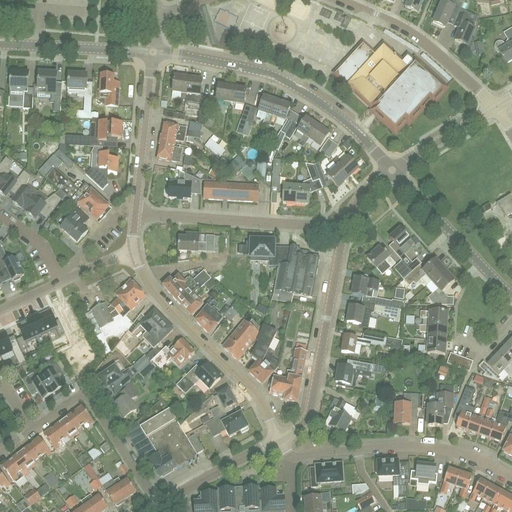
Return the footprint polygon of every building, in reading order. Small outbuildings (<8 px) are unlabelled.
[(417,15),(424,1),(427,2),(428,0),(409,0),(405,9),(417,15)] [(463,6),(462,6),(465,0),(452,0),(449,7),(442,4),(434,24),(446,29),(447,24),(452,14),(458,17),(459,16),(460,11),(463,6)] [(217,46),(207,8),(202,10),(212,47),(217,46)] [(468,20),(459,16),(458,17),(454,27),(459,30),(454,42),(467,47),(474,31),(473,30),(476,23),(468,20)] [(497,55),(499,54),(506,66),(511,62),(511,29),(504,35),(507,41),(504,45),(503,44),(502,43),(501,43),(499,43),(498,43),(496,44),(495,45),(495,46),(494,47),(494,48),(494,50),(497,55)] [(391,33),(385,30),(385,32),(383,34),(417,55),(420,51),(408,42),(398,37),(391,33)] [(402,63),(383,46),(373,57),(362,46),(335,76),(370,108),(373,105),(375,107),(369,113),(371,115),(374,117),(376,119),(396,137),(406,126),(409,129),(431,105),(434,108),(450,91),(446,88),(414,58),(412,61),(408,58),(402,63)] [(453,80),(424,54),(421,58),(450,84),(453,80)] [(23,99),(22,110),(32,111),(33,96),(27,96),(28,74),(10,73),(9,98),(23,99)] [(61,99),(55,99),(56,82),(56,75),(38,74),(37,91),(47,91),(46,96),(51,96),(51,104),(54,105),(54,113),(60,113),(61,99)] [(84,99),(85,99),(86,82),(86,77),(69,76),(68,92),(78,93),(77,98),(84,99)] [(98,100),(105,101),(105,108),(118,108),(119,86),(113,85),(114,78),(101,77),(100,94),(98,94),(98,100)] [(185,102),(186,96),(188,80),(174,78),(172,94),(181,95),(180,101),(185,102)] [(188,80),(186,96),(200,97),(202,81),(188,80)] [(76,119),(90,120),(91,112),(92,83),(86,82),(85,99),(84,99),(83,111),(77,111),(76,119)] [(230,104),(232,88),(218,86),(216,102),(230,104)] [(232,88),(230,104),(243,106),(246,90),(232,88)] [(206,114),(208,98),(202,97),(200,113),(206,114)] [(208,98),(206,114),(212,114),(214,99),(208,98)] [(263,125),(268,127),(277,103),(264,98),(257,119),(264,122),(263,125)] [(274,129),(277,120),(285,122),(290,107),(277,103),(268,127),(274,129)] [(247,123),(252,109),(246,107),(241,121),(247,123)] [(252,109),(247,123),(252,125),(257,110),(252,109)] [(91,112),(90,120),(92,120),(98,121),(98,113),(91,112)] [(170,114),(169,119),(184,122),(185,117),(170,114)] [(98,143),(111,143),(111,140),(118,140),(122,140),(122,126),(104,125),(105,121),(98,121),(92,120),(92,122),(92,123),(92,124),(93,124),(93,125),(94,125),(99,125),(99,139),(98,143)] [(303,149),(318,128),(306,120),(297,133),(304,138),(298,146),(303,149)] [(285,138),(292,125),(287,122),(280,135),(279,135),(272,150),(278,153),(285,138)] [(162,124),(161,133),(185,138),(186,129),(162,124)] [(292,125),(285,138),(290,141),(297,128),(292,125)] [(318,128),(303,149),(309,141),(320,149),(329,136),(318,128)] [(175,142),(184,144),(185,138),(161,133),(159,142),(174,145),(175,142)] [(186,143),(193,145),(194,140),(200,142),(201,136),(188,133),(186,143)] [(66,147),(95,148),(103,148),(117,149),(118,140),(111,140),(111,143),(98,143),(99,139),(67,138),(66,145),(66,147)] [(210,139),(204,146),(220,158),(225,151),(210,139)] [(324,157),(333,144),(328,141),(319,154),(324,157)] [(174,149),(174,145),(159,142),(157,151),(181,156),(182,150),(174,149)] [(333,144),(324,157),(329,161),(338,148),(333,144)] [(102,156),(103,148),(95,148),(91,155),(100,156),(99,171),(91,170),(86,176),(103,192),(108,186),(107,186),(108,176),(117,177),(118,161),(109,160),(109,157),(102,156)] [(180,165),(181,156),(157,151),(156,160),(180,165)] [(56,172),(62,165),(69,171),(74,166),(65,158),(59,152),(48,164),(47,163),(38,173),(47,181),(59,192),(66,198),(77,208),(78,207),(96,223),(109,210),(79,183),(74,188),(56,172)] [(236,173),(246,166),(239,156),(229,164),(236,173)] [(185,157),(183,166),(193,168),(194,162),(191,162),(192,158),(185,157)] [(0,193),(6,198),(10,192),(16,184),(8,177),(13,165),(6,159),(1,166),(0,167),(0,193)] [(348,159),(342,164),(337,159),(332,163),(337,168),(348,180),(358,171),(348,159)] [(295,206),(297,188),(279,186),(280,162),(273,161),(271,195),(283,196),(283,205),(295,206)] [(258,163),(257,176),(265,177),(266,164),(258,163)] [(319,181),(314,167),(305,165),(312,184),(319,181)] [(319,181),(325,179),(319,165),(314,167),(319,181)] [(249,182),(255,177),(246,166),(240,171),(249,182)] [(337,190),(348,180),(337,168),(327,178),(337,190)] [(190,200),(190,196),(190,186),(200,187),(201,182),(190,177),(179,172),(178,183),(177,183),(176,184),(169,184),(169,189),(167,189),(166,191),(165,196),(167,197),(168,197),(168,199),(190,200)] [(16,184),(10,192),(16,197),(12,203),(21,210),(22,208),(25,210),(34,197),(25,190),(30,178),(24,173),(16,184)] [(204,185),(203,200),(257,204),(258,188),(204,185)] [(297,188),(295,206),(309,207),(310,189),(297,188)] [(66,198),(59,192),(43,204),(34,197),(25,210),(27,211),(26,213),(35,220),(39,215),(46,220),(60,201),(62,202),(66,198)] [(511,199),(511,197),(497,206),(505,220),(511,215),(511,220),(511,199)] [(490,205),(483,209),(486,214),(491,211),(491,208),(490,205)] [(82,228),(88,221),(78,211),(60,230),(77,245),(88,233),(82,228)] [(393,244),(389,247),(399,259),(401,263),(407,269),(411,274),(419,267),(421,265),(417,260),(412,264),(404,256),(411,250),(411,249),(414,246),(418,242),(414,237),(410,241),(400,230),(389,240),(393,244)] [(179,239),(179,240),(177,240),(175,241),(175,245),(176,247),(178,247),(178,253),(197,254),(197,253),(205,253),(212,254),(213,246),(220,246),(221,238),(206,237),(206,245),(198,245),(198,237),(186,236),(186,240),(179,239)] [(238,255),(250,255),(250,259),(251,259),(260,259),(269,260),(269,263),(269,268),(279,268),(280,267),(287,268),(289,257),(283,257),(283,260),(278,259),(278,249),(274,249),(274,248),(274,247),(275,242),(260,241),(251,241),(250,243),(245,243),(245,247),(238,247),(238,255)] [(293,296),(302,298),(309,299),(317,261),(306,259),(306,257),(296,255),(297,250),(290,249),(289,257),(287,268),(280,267),(279,268),(277,279),(275,292),(293,296)] [(380,249),(367,259),(375,269),(384,262),(390,270),(395,266),(388,257),(385,253),(384,254),(380,249)] [(5,255),(0,257),(0,270),(1,273),(7,271),(11,280),(12,282),(13,281),(14,283),(21,280),(20,278),(24,276),(16,259),(8,263),(5,255)] [(411,274),(403,281),(409,287),(409,288),(414,284),(416,286),(421,282),(426,289),(432,284),(445,273),(436,262),(424,272),(419,267),(411,274)] [(397,266),(393,270),(403,281),(411,274),(407,269),(401,263),(397,266)] [(0,274),(0,284),(0,285),(11,280),(7,271),(1,273),(0,274)] [(432,284),(426,289),(427,289),(432,284),(438,291),(432,296),(428,300),(434,307),(447,307),(447,299),(444,302),(440,296),(443,293),(454,283),(445,273),(432,284)] [(200,290),(211,280),(205,274),(194,284),(191,280),(189,278),(183,284),(178,278),(173,283),(170,280),(163,287),(180,307),(199,289),(200,290)] [(355,280),(354,287),(351,288),(351,293),(352,295),(352,296),(372,300),(374,293),(377,293),(379,284),(368,282),(368,280),(367,278),(364,277),(362,278),(361,281),(355,280)] [(130,282),(115,296),(118,300),(111,307),(123,320),(125,318),(144,300),(145,298),(130,282)] [(203,293),(200,290),(199,289),(180,307),(191,319),(202,308),(206,311),(207,309),(212,303),(209,301),(203,307),(196,300),(203,293)] [(395,289),(395,299),(404,299),(404,290),(395,289)] [(293,296),(275,292),(274,295),(273,299),(291,302),(293,296)] [(88,300),(80,304),(85,313),(82,314),(88,328),(118,315),(111,307),(110,308),(108,302),(105,304),(100,294),(88,300)] [(374,307),(386,309),(391,310),(392,303),(375,299),(375,300),(374,307)] [(212,303),(207,309),(206,311),(195,323),(209,336),(218,324),(217,323),(220,319),(216,316),(217,314),(214,312),(219,306),(214,301),(212,303)] [(256,311),(266,316),(269,310),(259,305),(256,311)] [(391,310),(386,309),(374,307),(372,313),(389,317),(391,310)] [(371,312),(364,311),(349,308),(347,324),(361,326),(360,329),(368,330),(371,312)] [(229,312),(225,309),(221,314),(224,317),(229,312)] [(237,315),(230,310),(225,317),(232,323),(237,315)] [(65,334),(59,321),(55,323),(50,312),(39,317),(47,335),(56,331),(59,337),(65,334)] [(144,341),(163,322),(154,313),(140,327),(146,333),(142,337),(142,339),(144,341)] [(429,328),(447,329),(448,315),(430,314),(421,314),(421,320),(429,321),(429,328)] [(75,316),(65,321),(70,333),(80,328),(75,316)] [(39,317),(28,322),(36,340),(39,345),(44,343),(41,337),(47,335),(39,317)] [(22,338),(16,341),(21,352),(28,349),(26,344),(36,340),(28,322),(17,327),(22,338)] [(163,322),(144,341),(153,350),(158,346),(173,332),(163,322)] [(127,333),(128,333),(131,337),(139,329),(134,324),(131,327),(129,330),(127,333)] [(223,349),(238,363),(259,336),(248,326),(245,324),(223,349)] [(262,366),(269,350),(277,334),(264,327),(262,330),(260,337),(257,343),(258,344),(252,359),(258,364),(262,366)] [(446,343),(447,329),(429,328),(420,327),(420,334),(428,334),(428,335),(428,342),(446,343)] [(4,334),(0,335),(0,355),(1,357),(12,352),(19,367),(21,367),(27,364),(24,359),(21,352),(16,341),(9,344),(8,341),(4,334)] [(344,338),(341,354),(350,355),(354,356),(354,355),(359,356),(360,356),(361,347),(370,348),(370,346),(400,352),(402,342),(363,335),(363,341),(344,337),(344,338)] [(173,348),(167,354),(168,355),(167,356),(180,369),(186,362),(195,354),(182,341),(174,349),(173,348)] [(445,357),(446,343),(428,342),(428,348),(419,348),(418,355),(427,355),(427,356),(445,357)] [(44,343),(39,345),(41,351),(44,356),(49,353),(44,343)] [(297,345),(296,352),(306,354),(307,347),(297,345)] [(511,354),(505,348),(496,358),(510,371),(511,372),(511,354)] [(279,369),(278,368),(279,365),(269,356),(272,352),(269,350),(262,366),(258,364),(255,368),(256,368),(268,380),(279,369)] [(27,364),(44,356),(41,351),(24,359),(27,364)] [(161,370),(163,368),(170,361),(162,352),(152,362),(161,370)] [(275,378),(271,396),(280,398),(279,400),(284,401),(284,403),(289,404),(293,404),(297,405),(302,381),(307,354),(306,354),(296,352),(292,371),(290,378),(289,381),(286,381),(275,378)] [(469,374),(471,368),(473,363),(457,357),(450,355),(446,365),(469,374)] [(150,363),(145,358),(144,357),(133,368),(133,369),(139,375),(150,363)] [(490,369),(483,377),(498,382),(501,379),(499,378),(504,373),(511,380),(511,372),(510,371),(496,358),(488,367),(490,369)] [(373,366),(367,364),(348,361),(346,369),(339,368),(335,384),(336,385),(336,387),(344,389),(344,386),(349,387),(351,381),(357,382),(358,376),(371,379),(373,366)] [(143,380),(155,369),(150,363),(139,375),(143,380)] [(64,377),(59,368),(56,364),(45,371),(48,376),(37,382),(33,375),(28,378),(21,367),(19,367),(14,370),(16,372),(17,374),(22,382),(32,398),(38,394),(43,402),(64,389),(59,381),(64,377)] [(438,374),(445,377),(448,369),(441,366),(438,374)] [(196,367),(176,387),(182,392),(190,384),(193,387),(199,381),(209,391),(220,380),(207,367),(202,373),(196,367)] [(114,397),(117,395),(122,391),(131,382),(134,380),(128,370),(124,373),(120,376),(115,368),(98,379),(101,384),(100,386),(102,390),(105,390),(106,391),(109,388),(114,397)] [(268,380),(256,368),(255,368),(249,374),(262,387),(268,380)] [(122,391),(117,395),(114,397),(118,403),(115,405),(123,420),(136,412),(130,402),(136,398),(133,392),(135,390),(130,384),(129,384),(122,391)] [(228,390),(216,396),(217,398),(214,399),(218,409),(210,413),(213,420),(232,411),(230,408),(235,406),(231,397),(233,397),(230,391),(228,392),(228,390)] [(428,407),(427,427),(442,428),(443,409),(453,410),(453,396),(439,395),(439,408),(428,407)] [(423,396),(417,396),(404,396),(403,407),(396,407),(395,427),(409,427),(410,410),(417,410),(423,410),(423,396)] [(375,408),(385,408),(386,399),(375,398),(375,408)] [(483,422),(482,422),(484,418),(490,401),(485,399),(481,409),(479,416),(478,420),(472,418),(467,433),(478,437),(483,422)] [(340,403),(339,402),(335,400),(330,409),(333,411),(325,426),(344,436),(352,421),(351,421),(355,414),(353,412),(354,411),(340,403)] [(157,456),(149,461),(153,468),(159,479),(175,470),(173,468),(181,463),(183,465),(197,457),(196,456),(187,441),(182,433),(163,401),(156,405),(136,424),(140,429),(139,430),(145,440),(147,439),(157,456)] [(467,433),(472,418),(467,416),(470,407),(464,405),(456,429),(467,433)] [(80,425),(82,427),(87,423),(89,427),(93,424),(82,408),(80,410),(73,415),(80,425)] [(491,420),(494,413),(488,411),(485,418),(491,420)] [(500,413),(495,426),(490,441),(501,445),(508,423),(511,424),(511,411),(509,416),(500,413)] [(202,414),(205,422),(211,420),(207,412),(202,414)] [(225,417),(206,427),(212,439),(220,435),(217,430),(222,427),(229,439),(240,433),(241,435),(248,432),(247,430),(248,429),(240,414),(227,421),(225,417)] [(82,427),(80,425),(73,415),(64,421),(75,437),(79,434),(76,431),(80,429),(82,427)] [(75,437),(64,421),(62,422),(53,429),(62,442),(67,438),(69,441),(73,438),(75,437)] [(490,441),(495,426),(483,422),(478,437),(490,441)] [(57,446),(62,442),(53,429),(44,436),(55,452),(59,449),(57,446)] [(511,458),(511,431),(508,438),(510,439),(503,453),(511,458)] [(191,438),(187,441),(196,456),(203,452),(194,437),(191,438)] [(30,446),(40,458),(45,454),(47,457),(51,455),(39,439),(30,446)] [(34,462),(40,458),(30,446),(21,453),(22,453),(33,468),(37,466),(34,462)] [(88,454),(93,461),(101,455),(96,448),(88,454)] [(33,468),(22,453),(11,462),(24,478),(21,473),(25,470),(28,472),(31,470),(33,468)] [(78,458),(82,466),(91,463),(87,454),(78,458)] [(16,484),(24,478),(11,462),(8,463),(8,462),(5,462),(2,465),(2,467),(3,468),(2,468),(14,483),(15,482),(16,484)] [(406,499),(407,487),(408,481),(409,474),(399,475),(398,464),(398,462),(390,463),(390,462),(385,463),(377,463),(377,464),(375,464),(375,474),(378,474),(378,477),(378,479),(393,479),(393,488),(393,500),(398,500),(406,499)] [(128,473),(124,466),(122,467),(120,463),(115,467),(117,470),(119,469),(124,476),(128,473)] [(409,464),(398,464),(399,475),(409,474),(409,464)] [(316,478),(310,479),(311,484),(311,489),(318,489),(318,485),(343,483),(342,465),(316,467),(316,469),(316,470),(316,478)] [(418,466),(417,473),(411,473),(410,481),(417,482),(417,486),(429,487),(429,484),(436,485),(437,476),(433,476),(434,468),(418,466)] [(454,487),(455,488),(460,474),(448,470),(441,494),(446,496),(447,491),(452,493),(454,487)] [(44,479),(51,489),(59,484),(52,473),(44,479)] [(460,499),(464,501),(472,478),(460,474),(455,488),(462,490),(459,499),(460,499)] [(0,490),(4,486),(7,489),(10,486),(0,475),(0,490)] [(93,483),(97,490),(98,491),(102,488),(103,487),(99,481),(98,480),(93,483)] [(127,481),(122,485),(118,480),(113,483),(125,501),(135,494),(127,481)] [(112,481),(103,487),(102,488),(115,507),(117,508),(121,506),(121,504),(125,501),(113,483),(112,481)] [(482,501),(490,487),(480,481),(469,501),(473,503),(479,506),(482,501)] [(93,483),(89,486),(95,493),(98,491),(97,490),(93,483)] [(42,497),(50,491),(45,485),(37,491),(42,497)] [(365,485),(352,486),(353,494),(362,493),(368,489),(365,485)] [(482,501),(494,507),(502,493),(490,487),(482,501)] [(259,510),(258,493),(258,490),(243,491),(243,494),(244,511),(259,510)] [(234,494),(234,491),(219,492),(219,495),(219,511),(231,511),(235,511),(234,494)] [(269,507),(279,495),(277,493),(276,493),(276,491),(258,493),(259,510),(262,510),(261,511),(266,511),(267,507),(269,507)] [(41,500),(34,492),(25,499),(31,507),(41,500)] [(497,511),(499,509),(503,511),(511,499),(502,493),(494,507),(492,510),(491,509),(489,511),(497,511)] [(244,511),(243,494),(234,494),(235,511),(234,511),(244,511)] [(376,503),(371,494),(356,502),(361,511),(369,507),(376,503)] [(219,511),(219,495),(201,496),(201,498),(200,498),(198,500),(210,511),(212,511),(211,511),(219,511)] [(267,507),(266,511),(283,511),(283,498),(281,498),(279,495),(269,507),(267,507)] [(336,511),(332,511),(331,502),(330,502),(329,495),(320,495),(320,498),(304,500),(305,511),(304,511),(336,511)] [(99,498),(94,501),(90,496),(85,500),(93,511),(105,511),(108,510),(99,498)] [(79,504),(74,497),(65,503),(70,510),(79,504)] [(511,511),(511,498),(511,499),(503,511),(511,511)] [(426,501),(406,499),(405,503),(405,511),(426,511),(426,501)] [(468,503),(464,501),(460,499),(453,511),(462,511),(464,510),(468,503)] [(93,511),(85,500),(81,503),(84,508),(80,511),(79,511),(78,511),(93,511)] [(194,511),(211,511),(212,511),(210,511),(198,500),(196,503),(196,504),(194,504),(194,511)] [(405,511),(405,503),(397,504),(397,507),(390,507),(393,511),(405,511)]
